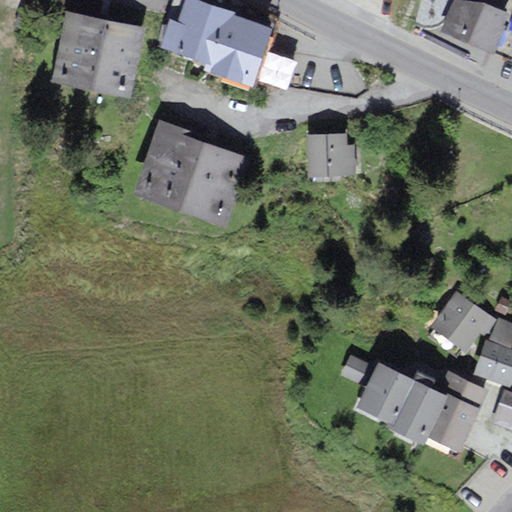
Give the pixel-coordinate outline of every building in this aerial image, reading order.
[(253,81),(271,26),(238,15),(233,14),(235,9),(210,1),(206,0),(187,0),(181,20),(169,16),(161,43),(209,58),(206,66),(253,81)] [(491,4),(460,0),(446,31),(493,52),(510,13),(491,4)] [(133,93),(146,26),(68,11),(55,78),(133,93)] [(353,63),(278,52),(271,80),(356,95),(368,88),(353,63)] [(195,130),(164,118),(138,189),(228,222),(252,156),(193,135),(195,130)] [(347,146),(347,134),(309,134),(310,175),(358,174),(357,145),(347,146)] [(498,319),(457,292),(433,327),(468,351),(481,332),(487,336),(498,319)] [(511,322),(500,318),(491,341),(488,340),(476,372),(511,385),(511,322)] [(362,407),(394,423),(416,377),(384,362),(362,407)] [(493,392),(452,372),(443,390),(452,395),(434,434),(465,449),(493,392)] [(434,434),(452,395),(443,390),(416,377),(394,423),(430,440),(434,434)] [(511,392),(507,391),(495,423),(511,429),(511,392)]
